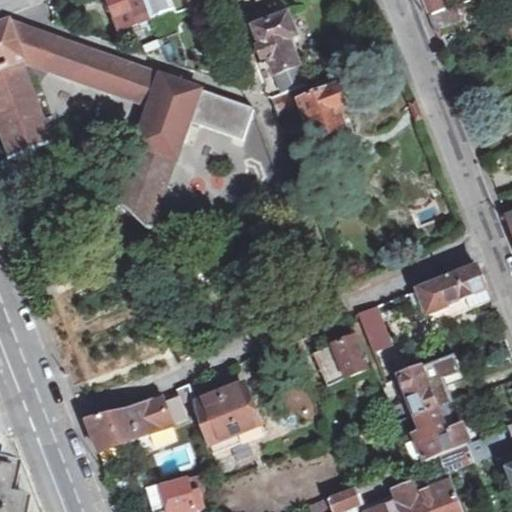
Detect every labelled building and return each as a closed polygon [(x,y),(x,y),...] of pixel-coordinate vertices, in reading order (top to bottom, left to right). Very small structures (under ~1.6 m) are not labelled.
[(109,0),(122,32),(152,20),(143,0),(109,0)] [(189,4),(187,0),(143,0),(152,20),(176,11),(178,15),(191,10),(189,4)] [(456,6),(430,16),(436,32),(462,22),(456,6)] [(274,101),(309,87),(301,68),(291,41),(297,39),(293,26),(289,17),(257,29),(261,43),(258,45),(264,62),(258,65),(263,84),(262,93),(261,96),(264,97),(272,100),(274,101)] [(58,41),(10,24),(9,27),(0,30),(0,128),(12,159),(13,161),(33,153),(38,167),(58,159),(22,66),(26,64),(151,108),(118,203),(127,209),(148,229),(153,228),(190,124),(194,124),(244,143),(255,111),(255,110),(201,91),(185,85),(178,83),(162,77),(58,41)] [(192,71),(179,34),(160,41),(168,63),(192,71)] [(263,84),(258,65),(254,55),(237,61),(241,89),(262,93),(263,84)] [(274,101),(278,115),(302,106),(326,166),(356,154),(339,111),(345,108),(334,78),(326,81),(309,87),(274,101)] [(471,309),(492,301),(488,291),(484,283),(479,269),(421,291),(426,306),(430,314),(431,317),(451,309),(450,306),(468,299),(471,309)] [(171,295),(184,339),(198,334),(185,291),(171,295)] [(360,315),(376,355),(393,347),(378,308),(360,315)] [(354,340),(350,328),(331,335),(336,347),(354,340)] [(357,339),(354,340),(336,347),(334,348),(349,382),(372,374),(357,339)] [(441,409),(435,390),(431,391),(423,370),(400,378),(416,418),(437,410),(441,409)] [(198,404),(199,416),(215,456),(265,437),(247,386),(198,404)] [(182,410),(195,409),(194,397),(181,397),(182,410)] [(130,411),(88,421),(101,455),(173,427),(161,398),(130,411)] [(416,418),(422,432),(413,435),(425,464),(438,460),(468,447),(462,429),(448,435),(437,410),(416,418)] [(511,432),(511,430),(468,447),(474,462),(511,447),(511,432)] [(155,453),(161,474),(195,464),(190,444),(155,453)] [(438,460),(445,475),(475,463),(474,462),(468,447),(438,460)] [(0,511),(14,511),(19,488),(4,485),(10,453),(0,451),(0,511)] [(197,494),(192,495),(188,479),(148,491),(153,511),(196,511),(194,504),(200,503),(197,494)] [(403,491),(411,511),(459,511),(449,484),(417,497),(413,487),(403,491)] [(354,493),(328,502),(332,511),(352,511),(359,510),(359,511),(368,511),(359,490),(354,493)] [(411,511),(403,491),(393,495),(398,505),(381,511),(411,511)]
